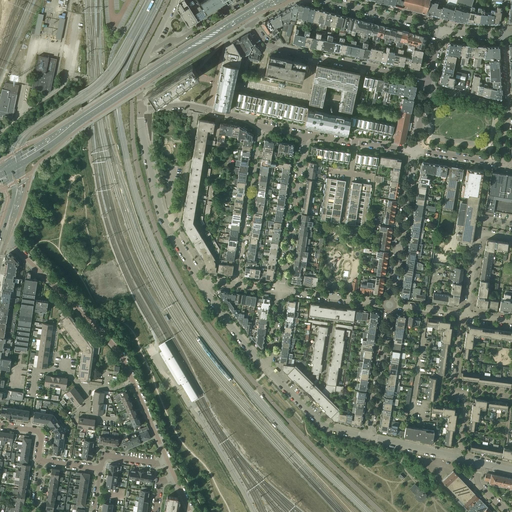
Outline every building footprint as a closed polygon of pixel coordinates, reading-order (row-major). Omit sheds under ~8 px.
[(179,0),(177,7),(189,26),(198,20),(185,0),(179,0)] [(185,0),(198,20),(207,15),(197,0),(185,0)] [(201,0),(209,13),(226,3),(226,1),(227,0),(228,1),(229,0),(201,0)] [(403,0),(402,7),(412,10),(419,12),(426,14),(430,0),(403,0)] [(433,15),(436,16),(439,17),(451,20),(455,6),(447,4),(446,7),(441,5),(441,6),(440,8),(439,7),(439,8),(438,8),(437,8),(438,3),(430,0),(426,14),(427,15),(429,16),(430,15),(433,15)] [(464,22),(466,22),(471,7),(473,0),(447,0),(447,4),(455,6),(451,20),(453,20),(464,22)] [(295,17),(298,4),(296,4),(291,7),(291,13),(290,19),(290,21),(290,22),(289,24),(292,25),(293,25),(295,20),(295,19),(295,17)] [(304,6),(298,4),(295,17),(295,19),(295,20),(293,25),(296,26),(299,26),(300,23),(304,6)] [(304,19),(307,20),(310,7),(304,6),(300,23),(303,24),(304,19)] [(312,21),(312,20),(315,9),(310,7),(307,20),(311,21),(310,23),(312,24),(312,21)] [(473,13),(474,8),(471,7),(466,22),(473,23),(475,14),(473,13)] [(502,8),(497,7),(497,10),(496,10),(495,11),(494,11),(493,24),(499,24),(502,8)] [(477,14),(475,14),(473,23),(477,24),(479,24),(481,10),(482,9),(478,8),(477,14)] [(317,21),(318,22),(321,10),(315,9),(312,20),(317,21)] [(327,12),(321,10),(318,22),(320,22),(319,26),(323,27),(324,23),(327,12)] [(487,14),(487,15),(486,24),(493,24),(494,11),(491,11),(490,15),(487,14)] [(327,24),(329,25),(332,13),(327,12),(324,23),(323,27),(323,28),(326,28),(327,24)] [(34,34),(39,35),(44,14),(38,13),(35,29),(34,34)] [(270,20),(268,20),(275,32),(278,31),(276,27),(282,24),(281,13),(274,17),(273,17),(272,16),(270,18),(269,19),(270,20)] [(338,14),(332,13),(329,25),(332,25),(331,30),(334,31),(334,30),(335,26),(338,14)] [(339,26),(341,26),(344,16),(338,14),(335,26),(334,30),(337,31),(339,26)] [(349,17),(344,16),(341,26),(339,34),(345,35),(346,31),(343,30),(344,27),(347,27),(349,17)] [(355,19),(349,17),(347,27),(346,30),(347,31),(347,29),(350,30),(349,34),(351,34),(355,19)] [(65,19),(60,18),(56,38),(61,40),(65,19)] [(358,32),(361,20),(355,19),(351,34),(354,35),(355,32),(356,32),(356,31),(358,32)] [(275,32),(268,20),(266,22),(264,21),(263,22),(263,24),(262,24),(269,34),(272,33),(273,35),(276,34),(275,32)] [(368,22),(361,20),(358,32),(361,32),(361,33),(362,33),(361,37),(364,37),(368,22)] [(368,34),(371,34),(374,24),(368,22),(364,37),(367,38),(368,34)] [(379,25),(374,24),(371,34),(374,35),(372,40),(375,40),(377,36),(379,25)] [(380,37),(382,37),(385,27),(379,25),(377,36),(375,40),(378,41),(380,37)] [(388,39),(391,28),(385,27),(382,37),(385,38),(384,42),(387,43),(388,39)] [(393,45),(394,41),(397,30),(391,28),(388,39),(387,43),(393,45)] [(399,46),(403,31),(397,30),(394,41),(397,41),(396,45),(399,46)] [(304,36),(300,35),(298,44),(304,45),(307,31),(304,31),(303,35),(304,35),(304,36)] [(403,42),(406,43),(409,33),(403,31),(399,46),(402,47),(403,42)] [(254,43),(248,33),(233,42),(245,56),(249,54),(252,48),(255,45),(254,44),(254,43)] [(315,38),(311,38),(310,46),(312,47),(312,48),(314,49),(315,48),(318,34),(316,33),(315,37),(315,38)] [(414,34),(409,33),(406,43),(409,44),(408,48),(411,48),(414,34)] [(414,34),(411,48),(414,49),(415,45),(418,45),(420,35),(414,34)] [(327,41),(323,40),(321,49),(322,49),(322,50),(324,50),(325,50),(327,50),(330,36),(328,35),(327,40),(327,41)] [(418,45),(416,50),(423,51),(425,41),(426,41),(426,39),(425,38),(426,38),(425,37),(424,37),(424,36),(421,35),(421,36),(420,35),(418,45)] [(339,43),(335,42),(333,51),(339,53),(342,39),(340,38),(339,43)] [(362,57),(363,57),(365,48),(366,43),(367,40),(360,39),(360,42),(363,43),(362,48),(359,47),(357,56),(359,57),(360,58),(361,58),(362,57)] [(345,54),(351,55),(353,46),(354,41),(351,40),(350,46),(347,45),(345,54)] [(233,95),(235,88),(236,82),(241,57),(241,56),(245,56),(233,42),(226,46),(213,107),(230,110),(233,95)] [(372,60),(374,61),(374,60),(377,49),(378,42),(376,42),(374,47),(375,49),(371,48),(370,50),(369,59),(371,59),(372,60)] [(382,52),(383,50),(378,49),(379,48),(380,46),(379,45),(379,42),(378,42),(377,49),(374,60),(374,61),(377,61),(378,61),(380,61),(382,52)] [(446,51),(446,54),(452,55),(452,54),(459,56),(459,54),(461,45),(450,43),(447,44),(447,47),(446,51)] [(261,49),(255,44),(255,45),(252,48),(254,50),(253,55),(249,54),(247,60),(258,62),(260,53),(261,53),(261,50),(260,50),(261,49)] [(386,62),(387,62),(387,63),(389,64),(390,63),(392,63),(394,54),(394,52),(390,51),(391,50),(392,48),(393,45),(390,44),(389,48),(386,62)] [(471,56),(473,46),(473,45),(472,45),(471,45),(470,45),(470,46),(467,45),(463,64),(467,65),(468,56),(471,56)] [(474,46),(473,46),(471,56),(475,56),(473,65),(476,66),(476,65),(480,46),(477,46),(477,45),(475,45),(474,45),(474,46)] [(481,56),(484,57),(486,46),(485,45),(483,45),(482,46),(480,46),(476,65),(479,65),(481,56)] [(392,63),(395,64),(395,65),(397,66),(398,65),(401,49),(401,47),(399,46),(397,53),(398,53),(398,55),(394,54),(392,63)] [(492,46),(486,46),(484,57),(490,57),(490,61),(493,61),(493,57),(492,46)] [(386,62),(389,48),(387,47),(386,51),(386,53),(383,52),(384,50),(383,50),(382,52),(380,61),(383,62),(384,63),(385,63),(386,62)] [(411,51),(413,51),(412,55),(421,57),(422,54),(423,54),(424,52),(423,51),(416,50),(414,49),(411,48),(408,48),(407,48),(407,50),(411,51)] [(404,66),(404,62),(405,60),(405,57),(406,56),(402,56),(402,54),(403,50),(401,49),(398,65),(397,66),(400,66),(401,65),(404,66)] [(456,56),(452,55),(446,54),(444,60),(455,62),(456,56)] [(57,59),(39,55),(34,79),(32,88),(34,89),(50,92),(57,59)] [(162,99),(164,103),(178,94),(187,96),(199,88),(196,83),(216,70),(206,56),(148,92),(155,103),(162,99)] [(306,64),(281,58),(269,56),(265,74),(302,82),(306,64)] [(420,63),(405,60),(404,62),(409,63),(408,67),(419,69),(420,63)] [(444,60),(443,66),(453,68),(455,62),(444,60)] [(320,106),(323,92),(325,85),(345,89),(340,110),(352,113),(360,74),(317,65),(309,104),(320,106)] [(442,69),(442,73),(449,74),(452,75),(453,68),(443,66),(442,69)] [(456,71),(455,78),(453,87),(462,90),(466,75),(467,74),(456,71)] [(446,86),(448,76),(449,74),(442,73),(440,82),(441,84),(446,86)] [(468,91),(477,93),(479,82),(480,74),(474,73),(472,87),(469,86),(468,91)] [(369,78),(369,77),(365,76),(362,90),(366,91),(366,90),(368,91),(369,88),(371,78),(369,78)] [(455,78),(448,76),(446,86),(453,87),(455,78)] [(375,89),(377,79),(375,79),(375,78),(371,77),(369,88),(373,89),(373,88),(375,89)] [(378,79),(377,79),(375,89),(373,98),(372,103),(375,104),(376,99),(378,90),(382,91),(384,80),(381,80),(381,79),(379,79),(378,79)] [(382,91),(385,91),(384,100),(386,101),(390,82),(389,81),(387,80),(386,81),(384,80),(382,91)] [(390,82),(386,101),(389,101),(390,93),(394,93),(396,83),(394,83),(393,81),(391,81),(391,82),(390,82)] [(481,83),(479,82),(477,93),(483,95),(486,84),(485,83),(484,87),(481,86),(481,83)] [(397,83),(396,83),(394,93),(394,94),(400,95),(401,94),(407,95),(409,86),(400,84),(399,83),(398,83),(397,83)] [(409,86),(407,95),(409,96),(408,97),(408,100),(413,101),(414,97),(415,97),(416,92),(415,91),(416,87),(415,87),(415,86),(413,86),(412,86),(409,86)] [(0,99),(0,116),(2,117),(3,115),(13,117),(17,94),(9,92),(8,97),(1,96),(0,99)] [(242,93),(239,92),(235,108),(239,109),(241,109),(244,94),(242,94),(242,93)] [(246,110),(249,95),(247,95),(248,94),(244,93),(244,94),(241,109),(241,110),(244,110),(246,110)] [(253,95),(249,95),(246,110),(246,111),(249,111),(250,111),(251,111),(255,96),(254,96),(253,96),(253,95)] [(257,112),(260,97),(258,97),(258,96),(255,96),(254,96),(255,96),(251,111),(251,112),(255,113),(255,112),(257,112)] [(260,113),(262,113),(265,99),(263,98),(260,97),(257,112),(256,113),(260,114),(260,113)] [(267,114),(270,100),(269,99),(265,98),(265,99),(262,113),(262,114),(265,115),(265,114),(267,114)] [(271,116),(271,115),(272,116),(273,116),(276,101),(274,100),(270,99),(270,100),(267,114),(267,115),(271,116)] [(402,102),(399,102),(399,105),(401,106),(400,111),(411,113),(411,110),(412,110),(412,107),(412,106),(413,103),(413,101),(408,100),(403,99),(402,102)] [(278,117),(281,102),(279,102),(279,101),(276,100),(276,101),(273,116),(272,116),(276,117),(276,116),(278,117)] [(281,118),(281,117),(283,118),(286,103),(284,103),(285,102),(281,101),(281,102),(278,117),(281,118)] [(288,119),(292,104),(291,104),(290,104),(290,103),(286,102),(286,103),(283,118),(286,119),(287,119),(288,119)] [(292,120),(294,120),(297,105),(295,105),(295,104),(292,103),(291,104),(292,104),(288,119),(288,120),(292,120)] [(299,121),(302,106),(300,106),(300,105),(297,105),(294,120),(293,121),(297,121),(299,121)] [(304,123),(307,109),(308,107),(307,107),(305,107),(306,106),(302,106),(299,121),(299,122),(302,123),(302,122),(304,122),(304,123)] [(307,109),(304,123),(305,123),(304,126),(312,128),(347,136),(349,127),(351,118),(307,109)] [(399,114),(394,142),(404,143),(411,113),(400,111),(400,110),(399,114)] [(425,115),(424,122),(431,124),(432,116),(425,115)] [(213,133),(215,122),(199,120),(195,145),(193,153),(204,155),(205,146),(208,130),(213,131),(213,133)] [(239,127),(238,137),(237,139),(240,140),(240,137),(244,138),(246,131),(246,129),(243,127),(242,129),(239,127)] [(247,141),(252,141),(253,135),(252,134),(249,133),(250,131),(246,129),(246,131),(244,138),(247,138),(247,141)] [(274,149),(274,147),(264,146),(263,152),(276,154),(276,151),(272,151),(273,149),(274,149)] [(318,147),(312,146),(311,153),(322,155),(323,147),(320,147),(320,148),(318,147)] [(204,155),(193,153),(190,171),(201,173),(204,155)] [(395,167),(400,168),(401,160),(401,159),(381,156),(380,163),(386,164),(385,166),(395,167)] [(271,160),(262,158),(261,165),(269,166),(275,167),(276,164),(270,164),(271,160)] [(452,211),(457,180),(456,180),(456,175),(455,174),(455,173),(454,173),(455,167),(447,166),(446,175),(449,176),(443,210),(452,211)] [(400,170),(400,168),(395,167),(394,170),(391,169),(390,175),(392,175),(392,180),(398,181),(400,170)] [(459,168),(455,167),(454,173),(455,173),(455,174),(456,175),(456,180),(457,180),(458,180),(459,178),(462,179),(463,169),(462,167),(460,167),(459,168)] [(468,194),(479,196),(479,195),(482,172),(476,171),(476,170),(473,170),(466,169),(464,185),(462,185),(461,194),(462,194),(461,198),(466,199),(466,197),(468,197),(468,194)] [(425,175),(426,174),(424,173),(425,170),(421,170),(419,177),(427,178),(428,175),(425,175)] [(198,191),(201,173),(190,171),(188,189),(198,191)] [(501,174),(492,172),(487,202),(489,202),(487,211),(493,212),(494,211),(511,213),(511,175),(507,175),(507,174),(506,174),(501,174)] [(336,185),(345,187),(345,185),(346,185),(346,181),(328,178),(326,178),(325,182),(326,182),(326,184),(331,185),(331,181),(336,182),(336,185)] [(352,182),(353,182),(352,184),(351,184),(351,188),(352,188),(370,191),(371,191),(372,187),(371,187),(371,185),(352,182)] [(344,191),(345,191),(346,187),(345,187),(336,185),(331,185),(326,184),(325,184),(324,188),(325,188),(325,190),(330,191),(330,187),(336,188),(335,191),(344,193),(344,191)] [(370,193),(370,191),(352,188),(351,190),(350,190),(350,194),(351,194),(369,197),(370,197),(371,193),(370,193)] [(197,198),(198,191),(188,189),(186,196),(183,220),(184,220),(184,222),(184,223),(184,224),(193,222),(197,198)] [(325,190),(324,190),(324,194),(324,196),(329,196),(329,193),(335,194),(334,197),(343,199),(343,197),(344,197),(345,193),(344,193),(335,191),(330,191),(325,190)] [(370,203),(370,199),(369,199),(369,197),(351,194),(351,196),(350,196),(349,200),(350,200),(369,203),(370,203)] [(466,246),(466,243),(471,244),(475,221),(476,217),(479,196),(468,194),(468,197),(466,210),(462,209),(461,215),(459,215),(458,219),(459,219),(460,220),(458,229),(460,229),(460,233),(458,233),(457,240),(461,240),(460,245),(466,246)] [(333,203),(342,205),(342,202),(343,203),(344,199),(343,199),(334,197),(329,196),(324,196),(323,196),(323,200),(324,200),(323,202),(328,202),(328,199),(334,200),(333,203)] [(369,205),(368,205),(369,203),(350,200),(350,202),(349,202),(348,206),(349,206),(368,209),(369,209),(369,205)] [(323,202),(322,202),(322,205),(323,206),(322,208),(327,208),(327,205),(333,206),(332,209),(341,211),(341,208),(342,209),(343,205),(342,205),(333,203),(328,202),(323,202)] [(367,211),(368,209),(349,206),(349,208),(348,208),(347,212),(348,212),(367,215),(368,215),(368,211),(367,211)] [(340,217),(340,214),(341,215),(342,211),(341,211),(332,209),(327,208),(322,208),(321,208),(321,211),(322,212),(321,214),(326,214),(327,211),(332,212),(331,215),(340,217)] [(367,217),(366,217),(367,215),(348,212),(348,214),(347,214),(346,218),(347,218),(366,221),(367,221),(367,217)] [(320,220),(340,223),(339,223),(339,220),(340,221),(341,217),(340,217),(331,215),(326,214),(321,214),(320,217),(321,218),(320,220)] [(381,216),(380,223),(391,224),(392,222),(393,222),(394,218),(392,218),(381,216)] [(366,223),(366,221),(347,218),(347,220),(346,220),(345,224),(366,227),(366,223)] [(184,228),(193,242),(202,237),(193,222),(184,224),(184,225),(184,226),(185,227),(184,228)] [(193,242),(197,250),(202,257),(211,252),(202,237),(193,242)] [(486,240),(485,250),(494,251),(494,247),(496,247),(496,250),(502,250),(502,249),(507,250),(508,243),(487,239),(486,240)] [(215,272),(216,267),(215,266),(215,264),(215,263),(215,262),(215,261),(214,260),(215,259),(211,252),(202,257),(206,265),(205,268),(207,268),(206,271),(215,272)] [(7,260),(7,262),(16,263),(15,264),(18,264),(20,262),(16,258),(11,253),(10,253),(9,253),(8,254),(8,257),(7,257),(6,260),(7,260)] [(6,265),(6,270),(11,271),(11,268),(17,269),(17,266),(18,266),(18,264),(15,264),(16,263),(7,262),(6,262),(6,264),(6,265)] [(4,275),(5,276),(13,278),(16,278),(17,275),(16,274),(17,269),(11,268),(11,271),(6,270),(5,273),(4,274),(4,275)] [(306,285),(312,285),(313,277),(313,274),(311,273),(311,272),(309,271),(309,270),(308,270),(307,276),(305,275),(303,284),(306,285)] [(404,275),(412,276),(415,277),(419,278),(420,274),(412,273),(413,271),(405,270),(404,275)] [(14,349),(27,351),(37,280),(34,277),(32,280),(30,279),(31,273),(28,271),(26,273),(16,339),(14,339),(14,344),(15,344),(14,349)] [(463,274),(454,273),(454,276),(450,275),(450,279),(453,280),(462,281),(463,274)] [(4,282),(9,283),(9,286),(10,286),(14,287),(15,284),(17,284),(18,283),(22,283),(22,279),(16,278),(13,278),(5,276),(5,277),(4,277),(3,279),(4,280),(4,282)] [(460,289),(462,281),(453,280),(452,283),(454,283),(453,288),(460,289)] [(477,307),(486,308),(488,299),(484,299),(484,297),(486,297),(488,286),(487,286),(487,282),(480,280),(476,306),(477,307)] [(2,289),(2,290),(2,291),(6,292),(7,288),(10,289),(10,287),(9,287),(10,286),(9,286),(9,283),(4,282),(3,288),(2,289)] [(426,290),(415,288),(402,286),(402,287),(401,288),(401,290),(402,290),(402,292),(425,295),(426,290)] [(460,289),(453,288),(452,288),(451,293),(453,294),(453,296),(449,295),(448,304),(457,305),(458,305),(460,289)] [(1,293),(1,296),(1,298),(6,298),(5,301),(14,303),(19,303),(19,298),(16,297),(16,298),(12,298),(12,293),(6,292),(2,291),(2,293),(1,293)] [(218,293),(219,294),(219,295),(220,296),(221,296),(224,301),(227,299),(228,293),(223,292),(223,291),(221,291),(220,292),(219,291),(218,293)] [(416,297),(415,299),(424,301),(425,295),(402,292),(401,297),(411,299),(411,296),(416,297)] [(242,294),(241,303),(243,304),(242,310),(241,313),(239,313),(238,320),(239,322),(240,324),(241,324),(242,325),(244,312),(245,310),(245,305),(247,295),(242,294)] [(262,299),(257,298),(257,301),(270,303),(271,298),(268,298),(268,295),(263,294),(262,299)] [(500,311),(502,312),(503,311),(505,311),(506,301),(507,294),(504,294),(504,298),(501,298),(499,310),(500,310),(500,311)] [(1,298),(1,303),(0,303),(0,306),(13,309),(14,303),(5,301),(6,298),(1,298)] [(224,301),(231,311),(234,309),(234,305),(235,303),(230,302),(229,301),(229,300),(227,299),(224,301)] [(497,310),(498,301),(488,299),(486,308),(497,310)] [(42,319),(44,311),(46,312),(48,301),(42,301),(40,316),(39,321),(42,322),(42,319)] [(333,317),(337,318),(354,320),(354,318),(355,314),(355,309),(347,308),(347,310),(334,308),(327,307),(319,306),(319,304),(310,303),(309,314),(333,317)] [(18,309),(13,309),(0,306),(0,316),(3,317),(4,314),(8,314),(17,316),(18,309)] [(234,309),(231,311),(238,320),(239,313),(239,312),(239,310),(238,310),(235,309),(234,309)] [(362,310),(358,310),(355,309),(355,314),(354,318),(356,319),(358,319),(358,322),(361,322),(361,319),(362,310)] [(68,315),(69,314),(71,312),(70,310),(60,318),(61,320),(68,315)] [(17,316),(8,314),(4,314),(3,317),(0,316),(0,322),(7,323),(15,325),(17,316)] [(89,381),(93,348),(68,315),(61,320),(60,321),(69,332),(73,338),(77,344),(82,350),(83,350),(83,351),(82,351),(81,358),(80,365),(79,372),(78,380),(89,381)] [(409,316),(408,323),(408,325),(420,327),(421,319),(419,318),(413,317),(410,316),(410,317),(409,316)] [(452,322),(439,320),(438,328),(443,329),(442,342),(450,343),(452,322)] [(7,323),(0,322),(0,328),(1,329),(1,331),(5,332),(7,332),(14,333),(15,325),(7,323)] [(328,327),(327,327),(318,326),(317,336),(315,336),(311,363),(313,363),(311,371),(313,372),(313,374),(316,375),(315,380),(314,382),(315,384),(318,381),(319,375),(319,372),(321,373),(322,364),(321,364),(325,335),(327,336),(328,327)] [(474,335),(479,335),(480,328),(467,326),(464,346),(472,347),(474,335)] [(1,329),(0,328),(0,337),(4,338),(13,339),(14,333),(7,332),(5,332),(1,331),(1,329)] [(344,330),(336,328),(335,328),(334,337),(331,365),(329,365),(326,384),(327,384),(327,387),(322,392),(328,397),(333,392),(343,393),(344,387),(336,386),(339,367),(340,368),(344,340),(343,340),(344,330)] [(496,330),(485,328),(480,328),(479,335),(484,336),(495,338),(496,330)] [(495,338),(506,339),(511,340),(511,335),(511,331),(507,331),(496,330),(495,338)] [(0,337),(0,343),(5,344),(10,345),(12,346),(13,339),(4,338),(0,337)] [(264,345),(264,339),(253,338),(251,337),(251,338),(254,342),(256,342),(259,346),(258,347),(260,349),(260,348),(261,349),(263,348),(263,347),(264,347),(264,345)] [(199,396),(166,340),(159,343),(192,400),(199,396)] [(5,344),(0,343),(0,350),(11,352),(12,346),(10,345),(5,344)] [(0,357),(10,359),(11,352),(0,350),(0,357)] [(0,357),(0,364),(9,366),(10,366),(11,359),(10,359),(0,357)] [(399,360),(399,358),(391,357),(390,362),(403,364),(405,365),(406,359),(405,359),(401,358),(401,361),(399,360)] [(9,372),(10,366),(9,366),(0,364),(0,370),(7,372),(9,372)] [(338,421),(341,413),(321,392),(318,389),(315,387),(312,383),(294,366),(283,364),(282,370),(293,380),(294,379),(311,396),(314,399),(325,410),(324,411),(334,421),(338,421)] [(463,373),(461,373),(460,376),(462,377),(462,380),(467,380),(468,372),(463,372),(463,373)] [(69,397),(77,391),(74,387),(66,393),(69,397)] [(120,395),(118,396),(118,395),(115,397),(116,399),(120,398),(120,397),(129,394),(128,392),(127,392),(126,390),(127,390),(127,389),(118,392),(119,393),(120,395)] [(23,392),(5,390),(5,396),(0,395),(0,401),(4,402),(10,399),(13,399),(22,401),(24,393),(23,392)] [(399,392),(385,390),(385,395),(385,398),(395,399),(396,394),(399,395),(400,392),(399,392)] [(77,391),(69,397),(73,402),(81,396),(77,391)] [(122,399),(123,402),(130,399),(129,396),(129,394),(120,397),(120,398),(116,399),(117,402),(120,401),(120,400),(122,399)] [(81,405),(79,404),(84,400),(81,396),(73,402),(77,408),(81,405)] [(120,408),(132,403),(131,401),(130,399),(123,402),(124,404),(122,405),(122,404),(119,405),(120,408)] [(480,407),(486,408),(487,400),(473,399),(470,419),(478,420),(480,407)] [(133,404),(132,403),(120,408),(121,411),(124,410),(124,409),(126,408),(127,410),(134,407),(133,405),(133,404)] [(129,414),(136,412),(136,411),(135,410),(134,407),(127,410),(128,412),(126,413),(125,413),(122,414),(124,417),(129,414)] [(448,415),(447,428),(454,429),(457,409),(443,407),(442,415),(448,415)] [(136,412),(129,414),(124,417),(125,420),(128,418),(130,417),(131,419),(137,416),(136,413),(137,413),(136,411),(136,412)] [(343,414),(341,413),(338,421),(345,423),(347,413),(347,411),(344,411),(343,414)] [(48,423),(53,414),(46,413),(44,422),(48,423)] [(57,420),(53,414),(48,423),(50,426),(58,420),(57,420)] [(127,425),(132,423),(140,420),(139,418),(137,416),(131,419),(131,421),(130,422),(129,421),(126,422),(127,425)] [(362,425),(362,420),(351,418),(350,424),(360,426),(362,426),(362,425)] [(53,430),(63,423),(59,419),(57,420),(58,420),(50,426),(53,430)] [(140,420),(132,423),(127,425),(129,428),(132,427),(131,426),(134,425),(135,428),(139,425),(141,425),(140,422),(141,422),(140,420)] [(63,423),(53,430),(56,433),(65,431),(68,430),(63,423)] [(390,433),(391,427),(388,427),(380,425),(379,430),(380,431),(387,433),(390,433)] [(139,429),(137,430),(137,432),(138,435),(139,435),(142,442),(146,440),(150,438),(149,435),(151,434),(147,426),(141,429),(141,428),(139,429)] [(424,429),(424,426),(423,426),(422,429),(421,429),(420,429),(406,426),(405,431),(404,436),(406,437),(407,438),(414,439),(415,438),(419,439),(421,439),(420,440),(432,442),(434,431),(424,429)] [(132,438),(130,439),(134,446),(138,445),(140,444),(139,443),(142,442),(139,435),(138,435),(137,432),(135,433),(136,433),(134,434),(133,433),(132,434),(132,435),(131,435),(132,438)] [(118,446),(121,446),(123,445),(122,442),(122,441),(121,439),(117,439),(117,436),(118,436),(118,433),(115,433),(113,446),(115,446),(118,446)] [(23,438),(23,442),(30,444),(31,439),(29,439),(29,436),(24,436),(24,438),(23,438)] [(128,439),(127,437),(123,439),(124,441),(122,442),(123,445),(125,449),(128,448),(128,449),(134,446),(130,439),(128,439)] [(54,455),(60,456),(60,454),(64,455),(65,449),(53,448),(53,453),(54,453),(54,455)] [(511,450),(504,449),(502,456),(511,458),(511,450)] [(83,452),(82,458),(84,458),(84,459),(89,460),(89,459),(92,459),(92,453),(83,452)] [(20,461),(20,463),(27,465),(28,457),(21,456),(20,461)] [(474,490),(473,491),(453,471),(442,481),(460,500),(468,509),(471,511),(472,511),(478,506),(483,502),(481,500),(479,499),(481,497),(474,490)] [(151,482),(151,480),(153,481),(154,475),(152,475),(152,473),(147,472),(145,481),(151,482)] [(511,478),(491,474),(491,475),(489,482),(489,483),(511,487),(511,478)] [(415,484),(410,489),(421,500),(426,496),(415,484)] [(164,511),(175,511),(178,498),(167,496),(164,511)] [(482,511),(491,511),(483,502),(478,506),(483,511),(482,511)]
